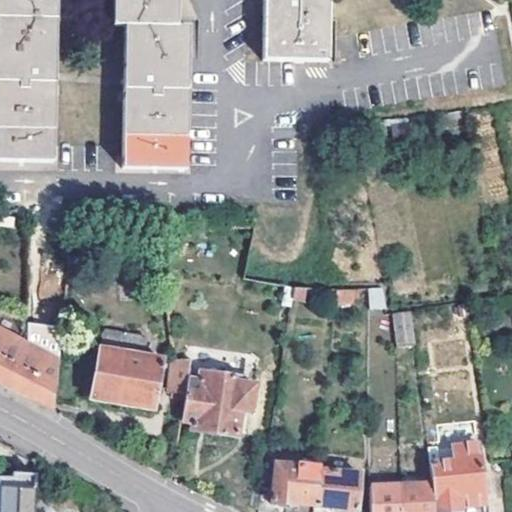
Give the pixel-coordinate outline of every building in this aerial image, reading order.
[(0,0),(0,17),(54,18),(54,0),(0,0)] [(127,24),(178,27),(178,0),(116,0),(116,24),(127,24)] [(302,62),(326,62),(327,0),(262,0),(261,61),(302,62)] [(0,158),(50,160),(54,18),(0,17),(0,158)] [(189,28),(178,27),(127,24),(121,165),(184,168),(187,83),(189,28)] [(292,304),(295,286),(286,285),(284,303),(292,304)] [(295,286),(292,304),(334,306),(336,287),(295,286)] [(336,287),(334,306),(369,308),(369,288),(336,287)] [(383,287),(369,288),(370,309),(386,308),(383,287)] [(470,317),(468,302),(452,304),(455,320),(470,317)] [(416,345),(413,311),(396,313),(402,347),(416,345)] [(140,334),(99,326),(86,396),(144,408),(154,358),(136,354),(140,334)] [(0,382),(4,385),(24,343),(0,330),(0,382)] [(47,407),(54,359),(24,343),(4,385),(12,389),(47,407)] [(185,358),(167,356),(162,398),(180,400),(183,378),(184,368),(185,358)] [(236,380),(236,375),(198,370),(197,379),(183,378),(180,400),(177,419),(191,422),(191,429),(238,436),(242,409),(251,410),(254,383),(236,380)] [(487,511),(507,511),(502,463),(479,465),(477,446),(452,448),(452,454),(437,455),(436,449),(427,449),(431,483),(433,511),(459,511),(459,508),(483,506),(483,497),(487,496),(487,511)] [(169,478),(173,453),(154,451),(151,468),(169,478)] [(310,511),(311,505),(315,469),(316,466),(274,461),(269,497),(259,496),(256,511),(277,511),(279,504),(285,504),(283,511),(310,511)] [(353,511),(357,473),(315,469),(311,505),(310,511),(353,511)] [(31,511),(33,475),(12,474),(12,481),(0,480),(0,511),(31,511)] [(433,511),(431,483),(400,485),(401,511),(433,511)] [(369,487),(369,511),(401,511),(400,485),(369,487)] [(230,508),(237,511),(256,511),(259,496),(260,494),(233,490),(230,508)]
